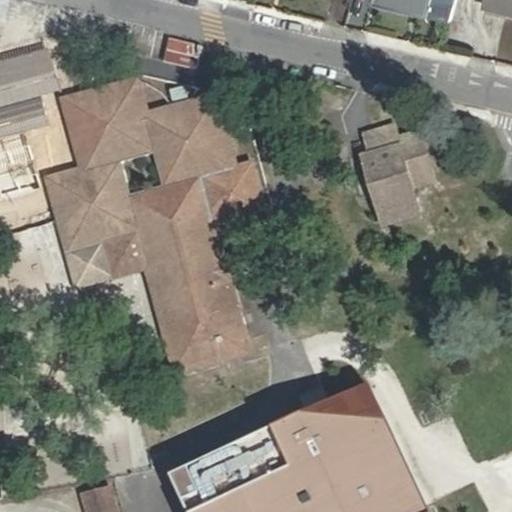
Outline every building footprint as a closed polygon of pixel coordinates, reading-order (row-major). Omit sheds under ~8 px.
[(382,0),(381,3),(424,14),(428,15),(428,16),(450,22),(456,2),(447,0),(382,0)] [(511,0),(489,0),(488,7),(511,12),(511,0)] [(86,169),(52,178),(57,198),(71,194),(83,231),(67,235),(71,251),(110,241),(155,229),(173,293),(159,297),(178,369),(249,351),(215,222),(265,209),(253,164),(238,169),(218,96),(149,114),(140,81),(67,100),(82,156),(106,149),(110,163),(86,169)] [(372,156),(365,158),(384,225),(422,214),(397,126),(367,134),(372,156)] [(106,149),(82,156),(86,169),(110,163),(106,149)] [(15,168),(21,193),(37,190),(31,164),(15,168)] [(39,193),(20,199),(28,224),(47,219),(39,193)] [(71,194),(57,198),(67,235),(83,231),(71,194)] [(155,229),(110,241),(119,275),(151,267),(159,297),(173,293),(155,229)] [(429,511),(416,483),(371,387),(175,479),(190,511),(429,511)] [(125,430),(106,431),(106,468),(126,468),(125,430)] [(91,491),(97,511),(124,511),(117,486),(91,491)]
